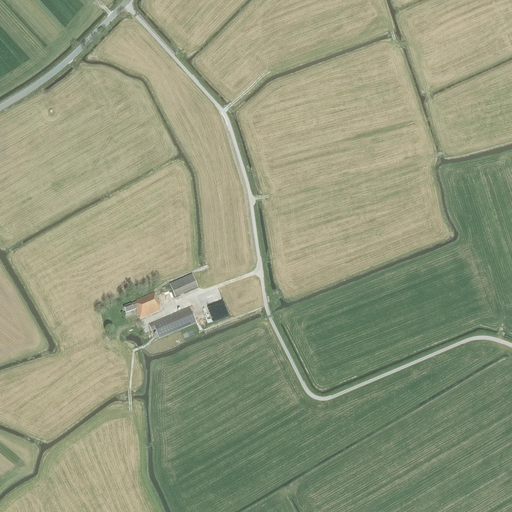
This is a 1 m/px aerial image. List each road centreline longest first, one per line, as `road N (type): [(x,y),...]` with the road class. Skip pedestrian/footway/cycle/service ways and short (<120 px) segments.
road 1 (unclassified): [(511,345),(474,338),(331,397),(308,392),(265,304),(246,179),(224,114),(125,3)]
road 2 (tertiary): [(0,107),(59,67),(125,3)]
